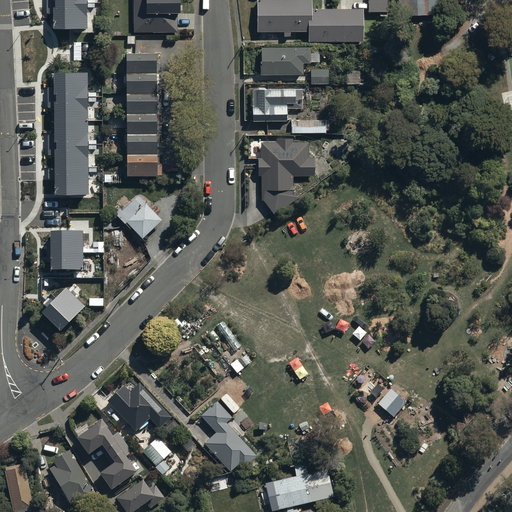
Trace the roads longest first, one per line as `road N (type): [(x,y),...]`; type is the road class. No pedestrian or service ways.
road 1 (residential): [(216,0),(218,220),(128,323),(31,409)]
road 2 (residential): [(8,247),(0,28)]
road 3 (residential): [(31,409),(3,359),(8,247)]
